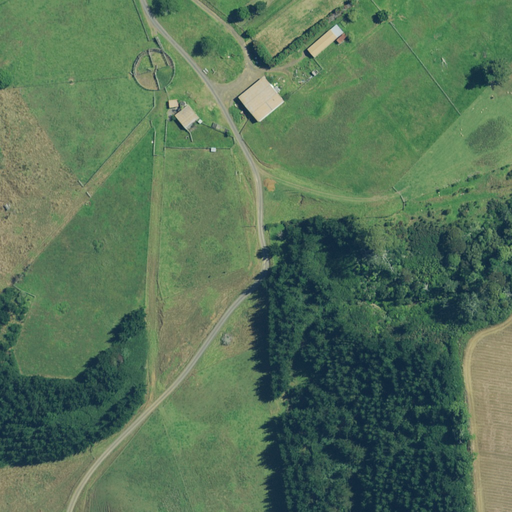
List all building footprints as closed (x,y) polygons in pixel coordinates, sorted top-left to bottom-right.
[(345,32),(338,25),(309,50),(316,57),(345,32)] [(348,37),(346,34),(338,40),(341,43),(348,37)] [(321,73),(317,69),(313,73),(316,77),(321,73)] [(286,101),(266,77),(241,98),(261,122),(286,101)] [(180,107),(179,100),(170,101),(171,108),(180,107)] [(200,118),(190,106),(177,116),(187,128),(200,118)]
